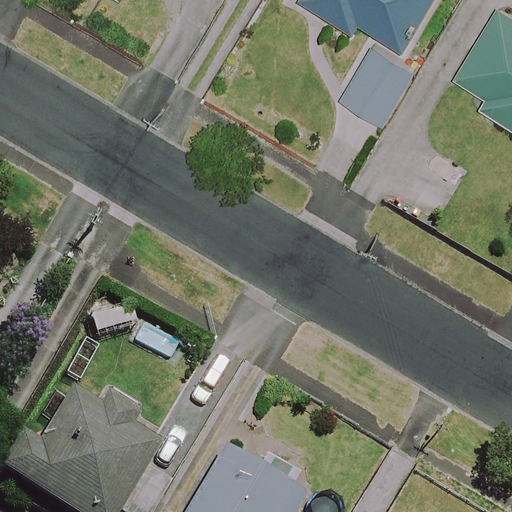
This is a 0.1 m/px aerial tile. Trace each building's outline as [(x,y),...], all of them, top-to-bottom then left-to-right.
[(307,0),(355,30),(362,19),(405,47),(435,0),(307,0)] [(511,15),(504,10),(457,88),(511,121),(511,15)] [(415,79),(392,64),(363,109),(386,124),(415,79)] [(140,416),(106,397),(95,415),(72,401),(45,447),(19,432),(0,465),(0,472),(68,511),(119,511),(158,447),(131,432),(140,416)] [(294,511),(302,498),(223,452),(188,511),(294,511)]
